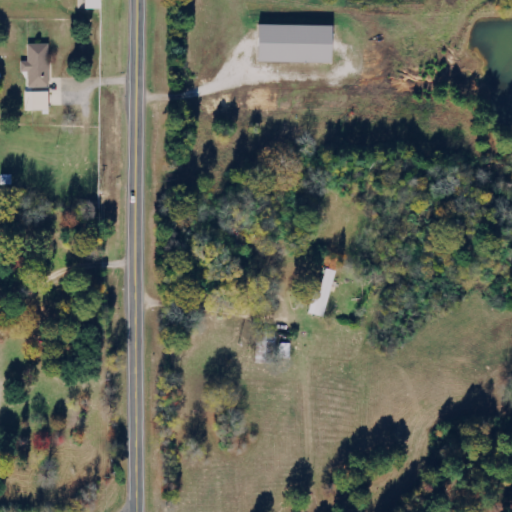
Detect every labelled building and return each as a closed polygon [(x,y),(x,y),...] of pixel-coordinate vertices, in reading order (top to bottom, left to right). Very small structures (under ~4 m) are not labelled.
[(107,10),(106,0),(91,0),(91,10),(107,10)] [(339,64),(339,27),(264,26),(264,63),(339,64)] [(31,63),(25,63),(25,73),(32,73),(32,88),(52,88),(53,45),(32,45),(31,63)] [(53,93),(29,94),(29,112),(54,111),(53,93)] [(330,318),(339,271),(325,269),(316,315),(330,318)]
